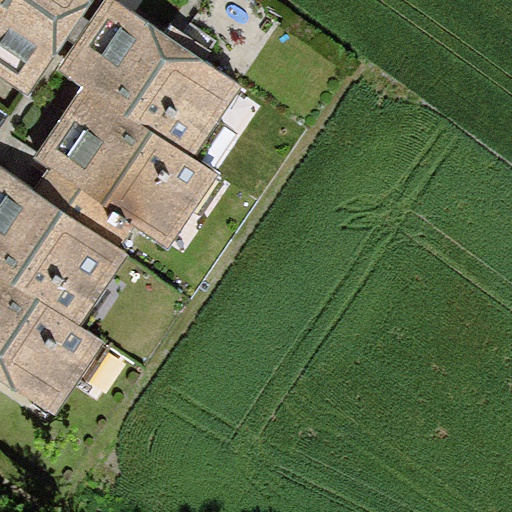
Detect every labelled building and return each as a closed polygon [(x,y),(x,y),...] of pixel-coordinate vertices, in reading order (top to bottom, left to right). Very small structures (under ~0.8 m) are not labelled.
[(0,0),(0,59),(35,83),(90,0),(0,0)] [(72,73),(98,92),(186,151),(231,79),(120,2),(72,73)] [(186,151),(98,92),(49,160),(162,236),(208,166),(186,151)] [(118,247),(8,172),(0,183),(0,269),(72,317),(118,247)] [(72,317),(0,269),(0,373),(46,405),(95,334),(72,317)]
